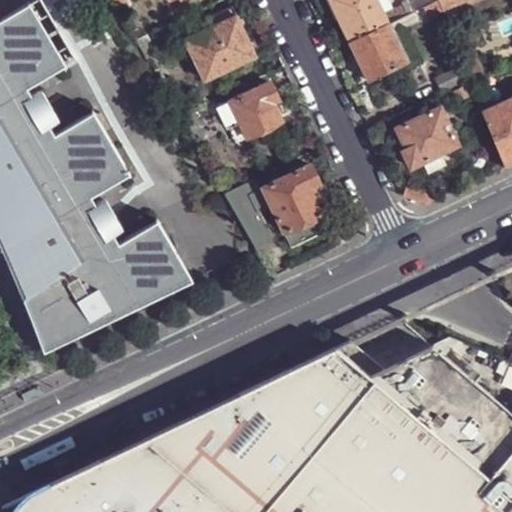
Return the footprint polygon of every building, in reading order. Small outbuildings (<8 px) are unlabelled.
[(0,0),(0,243),(17,281),(43,350),(192,280),(156,219),(154,219),(155,220),(118,243),(113,234),(120,230),(103,200),(95,204),(90,195),(129,173),(92,110),(54,133),(49,125),(56,120),(39,90),(31,95),(26,86),(65,64),(29,3),(0,19),(0,0)] [(75,58),(41,0),(33,0),(29,3),(65,64),(75,58)] [(348,27),(382,10),(377,0),(328,0),(334,12),(340,10),(348,27)] [(377,0),(382,10),(392,6),(388,0),(377,0)] [(400,0),(402,1),(406,11),(421,5),(431,0),(400,0)] [(442,8),(438,0),(431,0),(421,5),(426,16),(442,8)] [(382,10),(387,21),(406,11),(402,1),(392,6),(382,10)] [(199,20),(204,30),(236,16),(232,6),(199,20)] [(334,12),(348,40),(353,37),(348,27),(340,10),(334,12)] [(348,27),(353,37),(384,23),(387,21),(382,10),(348,27)] [(204,30),(185,39),(204,80),(211,77),(223,71),(255,56),(236,16),(204,30)] [(353,37),(348,40),(367,79),(403,62),(384,23),(353,37)] [(467,30),(453,35),(463,61),(470,78),(472,82),(486,76),(467,30)] [(147,34),(135,40),(144,56),(156,50),(147,34)] [(162,59),(156,50),(144,56),(150,64),(155,62),(162,59)] [(433,77),(440,92),(470,78),(463,61),(433,77)] [(164,78),(155,62),(150,64),(159,81),(167,94),(178,89),(170,75),(164,78)] [(248,137),(283,121),(274,103),(279,101),(270,83),(230,102),(242,124),(248,137)] [(511,162),(511,96),(482,110),(505,166),(511,162)] [(230,130),(242,124),(230,102),(219,107),(230,130)] [(441,152),(458,143),(440,105),(396,126),(406,148),(401,149),(409,166),(422,160),(441,152)] [(187,129),(200,123),(192,109),(178,115),(187,129)] [(200,123),(187,129),(198,149),(210,143),(200,123)] [(428,171),(446,163),(441,152),(422,160),(428,171)] [(271,205),(292,247),(332,227),(313,187),(319,184),(309,164),(262,186),(271,205)] [(258,177),(239,187),(255,213),(271,205),(262,186),(258,177)] [(253,246),(269,239),(255,213),(239,187),(223,194),(253,246)] [(511,511),(511,412),(432,344),(370,374),(335,345),(52,478),(26,503),(21,511),(511,511)]
